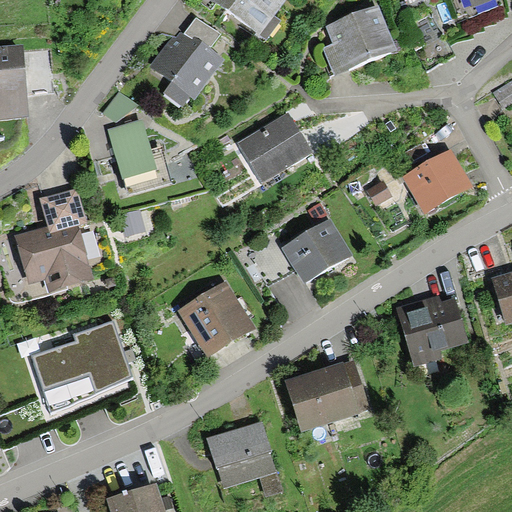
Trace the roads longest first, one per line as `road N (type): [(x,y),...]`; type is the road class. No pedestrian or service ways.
road 1 (residential): [(511,211),(197,408),(0,495)]
road 2 (residential): [(0,182),(59,135),(161,0)]
road 3 (residential): [(452,97),(321,105),(295,86)]
road 4 (residential): [(511,204),(452,97)]
